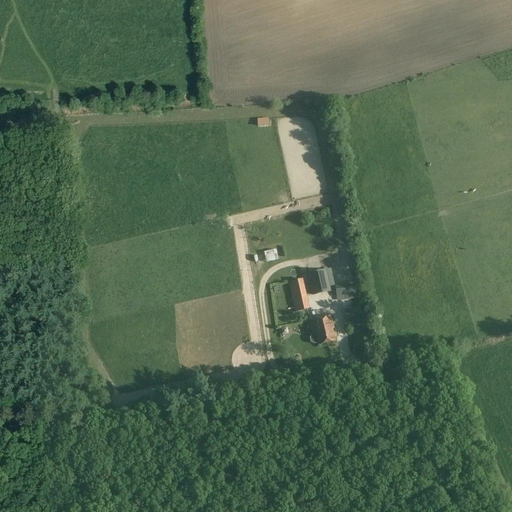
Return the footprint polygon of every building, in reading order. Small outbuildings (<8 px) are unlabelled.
[(263,251),(265,260),(281,256),(279,247),(263,251)] [(325,270),(308,274),(313,296),(330,292),(325,270)] [(288,282),(293,304),(295,312),(309,309),(302,279),(288,282)] [(355,284),(335,287),(336,297),(343,296),(343,300),(357,298),(355,284)] [(361,308),(345,310),(346,321),(362,319),(361,308)] [(332,329),(334,329),(331,317),(312,321),(315,333),(316,333),(317,334),(312,335),(310,338),(311,342),(314,344),(319,343),(319,344),(335,341),(332,329)]
